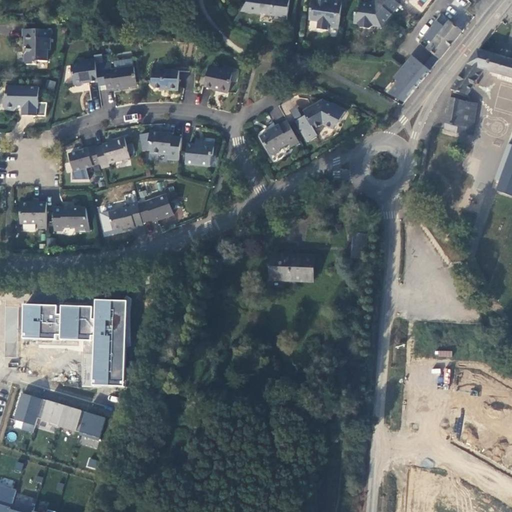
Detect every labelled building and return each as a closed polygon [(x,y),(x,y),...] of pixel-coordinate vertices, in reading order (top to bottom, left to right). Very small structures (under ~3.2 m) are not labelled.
[(262,5),(260,5),(253,0),(241,17),(260,21),(260,19),(266,20),(266,21),(275,22),(275,24),(287,25),(290,2),(280,1),(280,4),(263,2),(262,5)] [(323,0),(313,0),(309,27),(318,28),(317,35),(328,37),(329,34),(339,35),(343,8),(322,4),(323,0)] [(373,32),(381,33),(400,10),(398,8),(388,0),(379,0),(374,6),(376,8),(373,10),(360,9),(359,16),(355,19),(354,29),(357,29),(360,34),(369,35),(373,32)] [(399,82),(391,93),(404,102),(462,32),(450,22),(445,29),(438,23),(425,38),(432,43),(427,50),(433,55),(424,66),(412,56),(394,78),(399,82)] [(52,37),(25,37),(25,54),(27,54),(27,59),(24,61),(24,69),(26,72),(37,72),(37,68),(48,69),(49,57),(52,57),(52,37)] [(500,55),(476,48),(450,88),(468,95),(485,69),(499,73),(497,78),(511,82),(511,50),(511,49),(506,48),(501,51),(500,55)] [(84,89),(98,87),(95,64),(83,66),(81,66),(82,69),(71,70),(74,90),(74,93),(77,92),(83,92),(84,91),(84,89)] [(218,97),(228,99),(234,73),(224,71),(223,76),(210,73),(205,92),(218,96),(218,97)] [(115,95),(137,92),(134,72),(104,76),(107,95),(115,94),(115,95)] [(164,96),(179,96),(179,76),(166,76),(166,74),(152,74),(152,92),(155,94),(164,95),(164,96)] [(37,124),(38,113),(39,94),(7,93),(6,106),(3,108),(3,115),(6,117),(15,118),(16,115),(22,115),(22,123),(37,124)] [(463,101),(450,97),(444,129),(458,133),(473,136),(478,103),(463,101)] [(294,119),(301,115),(297,106),(290,109),(294,119)] [(314,136),(323,131),(333,135),(338,126),(340,127),(345,117),(323,106),(321,107),(321,110),(311,116),(310,114),(303,118),(305,121),(295,127),(307,148),(318,142),(314,136)] [(273,135),(261,142),(271,160),(272,162),(275,160),(280,157),(279,155),(281,154),(290,149),(292,152),(299,148),(287,126),(280,131),(279,129),(272,134),(273,135)] [(169,140),(151,138),(150,148),(152,148),(151,159),(168,161),(168,165),(179,166),(181,143),(168,142),(169,140)] [(109,169),(130,163),(125,143),(115,145),(115,147),(103,150),(103,152),(96,154),(100,170),(102,174),(110,172),(109,169)] [(511,204),(511,145),(482,225),(502,232),(511,204)] [(187,157),(186,170),(210,172),(211,163),(214,161),(215,149),(196,147),(196,151),(191,151),(192,154),(187,157)] [(96,153),(69,160),(74,176),(72,177),(72,186),(89,186),(86,174),(100,170),(96,154),(96,153)] [(168,204),(138,210),(142,228),(150,227),(150,229),(172,225),(172,222),(168,204)] [(33,209),(20,209),(20,230),(37,230),(37,234),(46,235),(46,208),(33,209)] [(135,232),(142,230),(142,228),(138,210),(138,209),(129,211),(130,213),(109,218),(113,237),(126,234),(126,235),(135,233),(135,232)] [(62,213),(53,213),(53,236),(62,236),(62,233),(71,233),(71,238),(86,238),(86,214),(71,214),(71,210),(62,210),(62,213)] [(359,233),(345,231),(343,257),(357,258),(359,233)] [(306,257),(264,256),(263,282),(306,283),(306,257)] [(91,385),(123,386),(127,300),(93,298),(93,306),(22,303),(21,338),(92,341),(91,385)] [(100,438),(106,416),(20,393),(11,427),(33,433),(37,421),(100,438)] [(87,466),(95,468),(97,461),(89,459),(87,466)] [(0,484),(0,511),(47,511),(13,502),(17,489),(0,484)]
